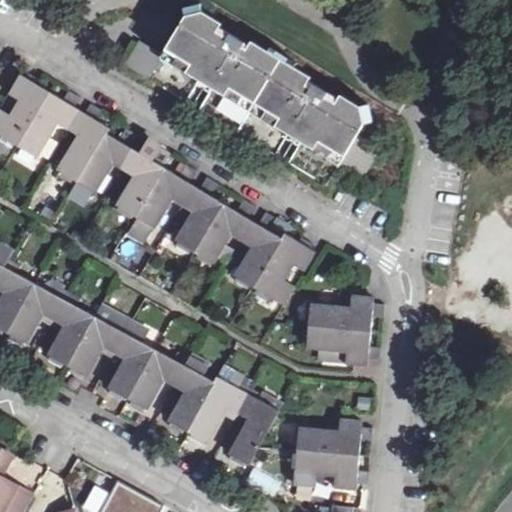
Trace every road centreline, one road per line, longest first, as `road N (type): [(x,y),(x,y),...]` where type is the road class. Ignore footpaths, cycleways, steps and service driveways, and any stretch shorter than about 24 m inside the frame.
road 1 (residential): [(385,511),(410,270),(0,28)]
road 2 (residential): [(0,392),(191,489),(212,511)]
